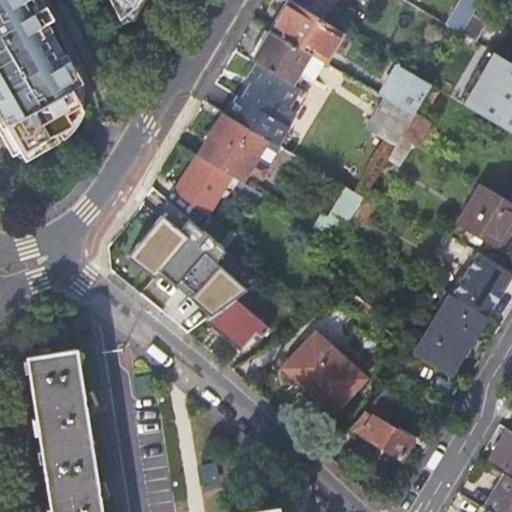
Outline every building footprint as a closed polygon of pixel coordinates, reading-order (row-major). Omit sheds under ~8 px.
[(0,0),(0,116),(22,156),(71,124),(67,118),(79,111),(80,105),(75,88),(81,84),(64,54),(56,58),(38,26),(53,18),(51,13),(46,5),(43,0),(0,0)] [(110,0),(119,19),(125,14),(136,4),(138,0),(110,0)] [(295,3),(289,0),(288,0),(271,30),(277,34),(295,3)] [(481,0),(460,0),(446,24),(461,33),(481,0)] [(326,63),(344,32),(295,3),(277,34),(325,62),(326,63)] [(277,34),(271,30),(252,61),(259,65),(292,85),(301,71),(315,79),(325,62),(277,34)] [(431,84),(396,64),(378,94),(385,98),(413,114),(422,98),(431,84)] [(292,85),(259,65),(249,81),(252,83),(242,99),(231,117),(269,140),(277,145),(306,93),(292,85)] [(485,117),(511,133),(511,77),(509,76),(485,117)] [(432,103),(440,90),(431,84),(422,98),(432,103)] [(234,94),(222,112),(225,114),(231,117),(242,99),(234,94)] [(400,135),(413,114),(385,98),(366,128),(394,145),(400,135)] [(429,115),(418,109),(412,119),(423,126),(429,115)] [(231,117),(225,114),(200,157),(233,177),(243,183),(269,140),(231,117)] [(412,143),(400,135),(394,145),(387,157),(400,164),(412,143)] [(200,157),(198,156),(179,188),(188,194),(184,200),(210,216),(233,177),(200,157)] [(511,227),(511,202),(480,183),(456,223),(499,249),(511,227)] [(315,225),(338,239),(344,230),(364,197),(347,186),(329,217),(322,213),(315,225)] [(263,205),(267,197),(254,189),(250,195),(263,205)] [(169,203),(125,257),(207,321),(236,299),(256,283),(169,203)] [(466,261),(473,250),(447,234),(436,251),(450,259),(454,254),(466,261)] [(489,312),(511,274),(511,273),(479,253),(455,292),(489,312)] [(451,294),(414,355),(417,356),(451,377),(487,316),(451,294)] [(236,299),(207,321),(242,352),(257,334),(262,339),(270,329),(236,299)] [(283,369),(304,388),(330,412),(332,414),(364,379),(315,334),(283,369)] [(86,412),(83,396),(76,348),(27,357),(51,511),(101,511),(100,503),(97,487),(93,462),(86,412)] [(330,412),(304,388),(299,394),(325,418),(330,412)] [(385,388),(351,428),(402,458),(416,436),(402,427),(399,431),(389,426),(403,404),(385,388)] [(91,395),(83,396),(86,412),(96,408),(91,395)] [(511,432),(509,430),(491,461),(511,472),(511,432)] [(395,471),(409,480),(417,467),(402,458),(395,471)] [(198,465),(196,465),(199,485),(200,485),(219,482),(215,462),(198,465)] [(511,511),(511,479),(510,478),(489,511),(511,511)] [(105,486),(97,487),(100,503),(110,499),(105,486)]
